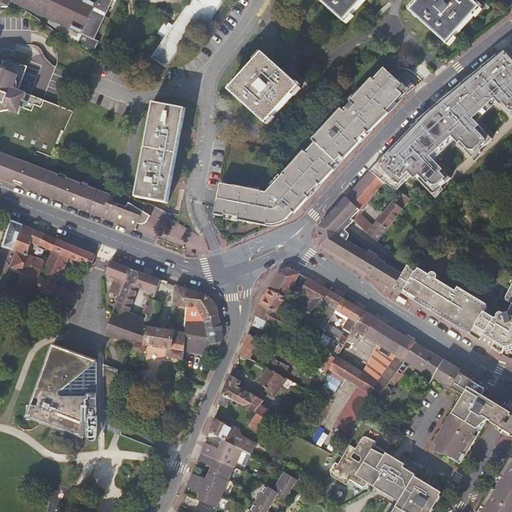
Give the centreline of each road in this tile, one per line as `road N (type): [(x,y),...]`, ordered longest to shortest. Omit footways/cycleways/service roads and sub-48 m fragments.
road 1 (tertiary): [(511,26),(419,97),(285,241)]
road 2 (tertiary): [(285,241),(511,380)]
road 3 (tertiary): [(0,196),(194,270),(222,267)]
road 4 (tertiary): [(160,511),(236,343)]
